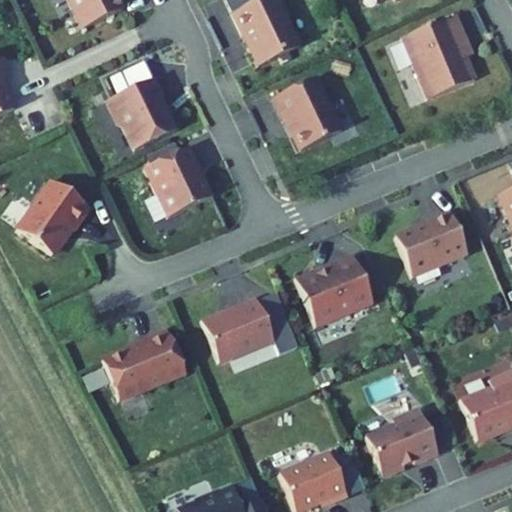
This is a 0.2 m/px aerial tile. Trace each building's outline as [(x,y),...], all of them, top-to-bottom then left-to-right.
[(66,0),(82,31),(122,12),(116,0),(66,0)] [(248,49),(257,69),(289,54),(295,38),(288,35),(281,21),(286,19),(287,18),(278,0),(263,0),(259,2),(231,15),(242,38),(245,37),(250,48),(248,49)] [(401,40),(427,102),(474,83),(468,67),(465,68),(462,60),(455,42),(464,39),(455,17),(401,40)] [(288,35),(295,38),(286,19),(281,21),(288,35)] [(300,49),(295,38),(289,54),(300,49)] [(462,60),(471,57),(464,39),(455,42),(462,60)] [(0,118),(13,111),(4,93),(2,81),(5,80),(3,61),(0,60),(0,118)] [(122,79),(109,85),(115,98),(128,92),(122,79)] [(292,134),(301,153),(341,133),(315,79),(272,100),(284,124),(289,122),(293,131),(292,134)] [(122,128),(134,153),(178,132),(167,110),(164,111),(159,101),(162,99),(153,80),(128,92),(115,98),(106,103),(118,127),(122,128)] [(174,148),(147,160),(150,167),(177,154),(174,148)] [(150,167),(144,170),(167,220),(208,201),(200,183),(197,182),(199,174),(188,149),(177,154),(150,167)] [(459,183),(465,206),(497,198),(491,175),(459,183)] [(49,184),(15,233),(51,258),(63,242),(62,239),(68,230),(71,232),(72,232),(72,233),(73,233),(74,232),(89,211),(49,184)] [(511,191),(498,197),(511,229),(511,191)] [(449,215),(395,240),(412,281),(467,258),(449,215)] [(294,281),(314,330),(372,306),(352,258),(326,268),(327,271),(317,275),(316,272),(294,281)] [(272,343),(280,340),(274,326),(288,320),(278,294),(255,303),(272,343)] [(499,299),(490,295),(484,309),(493,313),(499,299)] [(200,323),(218,366),(272,343),(255,303),(230,313),(231,315),(222,319),(220,315),(200,323)] [(288,320),(274,326),(286,354),(300,348),(288,320)] [(495,325),(499,334),(511,328),(508,320),(495,325)] [(101,364),(118,405),(184,377),(166,333),(140,344),(138,347),(140,351),(130,355),(127,353),(101,364)] [(315,376),(320,386),(334,380),(330,370),(315,376)] [(458,402),(476,444),(511,430),(511,373),(487,383),(490,389),(458,402)] [(436,457),(418,413),(391,424),(392,428),(364,440),(381,480),(403,471),(402,469),(412,465),(413,467),(436,457)] [(336,459),(340,470),(350,466),(345,455),(336,459)] [(279,476),(293,511),(306,511),(319,507),(328,503),(330,507),(346,500),(328,456),(279,476)] [(264,511),(261,503),(239,511),(230,490),(220,495),(219,493),(177,511),(264,511)]
